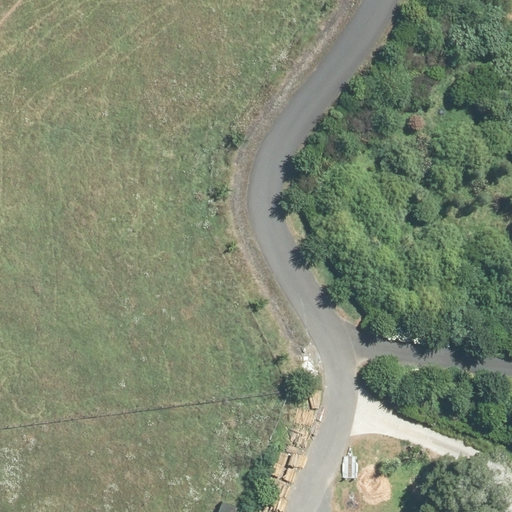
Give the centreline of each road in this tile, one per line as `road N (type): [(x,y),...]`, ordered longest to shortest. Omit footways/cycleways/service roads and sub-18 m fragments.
road 1 (unknown): [(328,370),(511,389)]
road 2 (unknown): [(328,370),(334,429),(302,511)]
